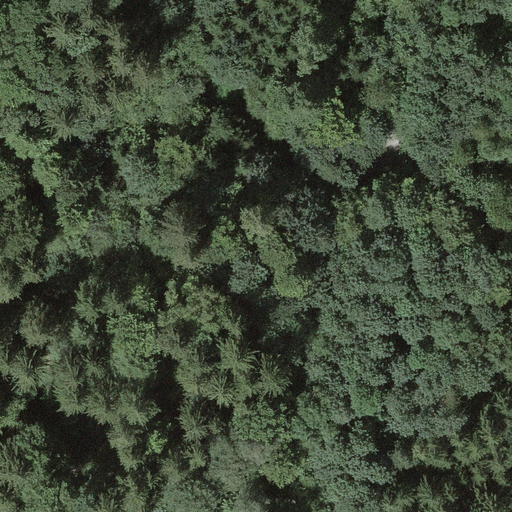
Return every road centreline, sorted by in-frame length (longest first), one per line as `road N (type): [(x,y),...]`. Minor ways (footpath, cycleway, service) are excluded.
road 1 (unclassified): [(286,511),(288,410),(314,273),(439,0)]
road 2 (track): [(82,511),(54,395),(40,224),(0,113)]
road 3 (track): [(511,238),(373,134)]
